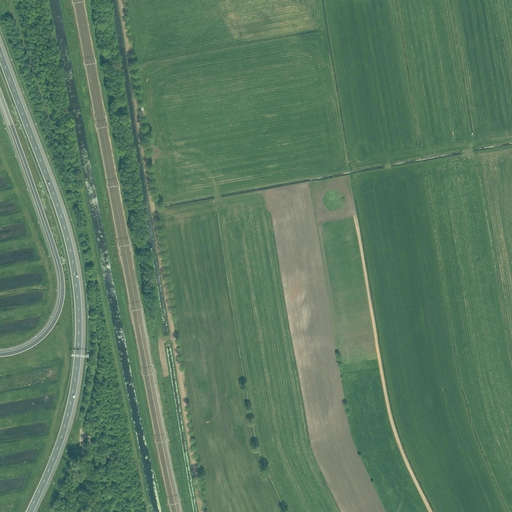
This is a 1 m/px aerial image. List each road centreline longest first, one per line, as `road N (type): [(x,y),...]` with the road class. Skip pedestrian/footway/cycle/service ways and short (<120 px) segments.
road 1 (track): [(202,511),(120,0)]
road 2 (motorway): [(29,511),(72,396),(77,290),(64,224),(0,52)]
road 3 (track): [(173,339),(160,337),(106,0)]
road 4 (motorway): [(0,92),(62,287),(46,332),(0,354)]
